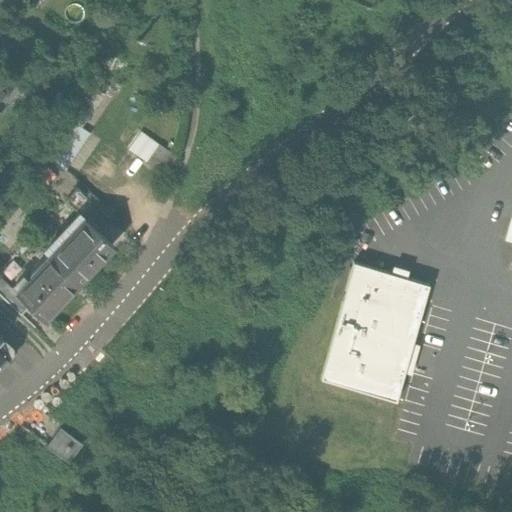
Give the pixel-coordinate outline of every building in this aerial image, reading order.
[(104,111),(110,99),(86,86),(69,116),(86,125),(96,106),(104,111)] [(72,128),(46,164),(70,181),(96,146),(72,128)] [(141,135),(129,153),(147,165),(159,147),(141,135)] [(94,228),(113,246),(121,238),(101,220),(94,228)] [(94,228),(62,261),(89,286),(121,253),(113,246),(94,228)] [(89,286),(62,261),(23,302),(50,328),(89,286)] [(412,342),(430,284),(407,277),(410,269),(392,264),(390,273),(353,262),(318,381),(395,403),(403,373),(410,374),(418,344),(412,342)] [(0,339),(10,350),(21,339),(0,316),(0,339)] [(0,370),(11,365),(3,356),(10,350),(0,339),(0,370)] [(84,445),(62,428),(48,447),(70,464),(84,445)]
